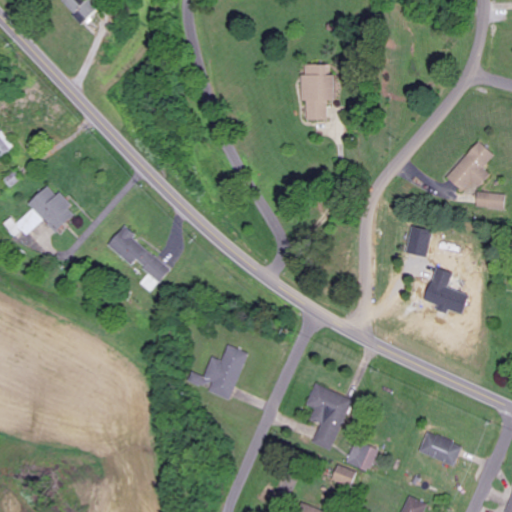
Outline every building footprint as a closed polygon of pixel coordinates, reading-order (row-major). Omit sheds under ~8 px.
[(85,25),(100,11),(90,0),(86,0),(81,5),(76,0),(75,0),(72,3),(69,0),(67,0),(65,2),(85,25)] [(336,101),(336,75),(328,75),(328,64),(306,65),(306,74),(303,74),(303,101),(308,101),(308,120),(329,120),(329,101),(336,101)] [(0,150),(4,156),(16,148),(0,124),(0,150)] [(497,156),(482,142),(448,176),(463,192),(474,181),(480,188),(492,175),(485,168),(497,156)] [(58,233),(79,213),(61,193),(59,195),(50,186),(31,204),(36,209),(20,224),(14,218),(7,225),(19,237),(25,231),(30,237),(47,221),(58,233)] [(508,194),(478,193),(478,209),(507,210),(508,194)] [(106,242),(123,223),(132,232),(129,235),(166,269),(157,279),(133,257),(128,262),(106,242)] [(210,393),(232,401),(250,354),(229,346),(224,361),(213,357),(206,377),(215,381),(210,393)] [(335,452),(355,400),(317,385),(309,406),(318,409),(314,420),(323,424),(315,444),(335,452)] [(440,459),(445,449),(449,451),(453,442),(429,432),(421,451),(440,459)] [(381,451),(358,440),(348,463),(371,473),(381,451)] [(333,480),(353,488),(360,473),(340,464),(333,480)]
